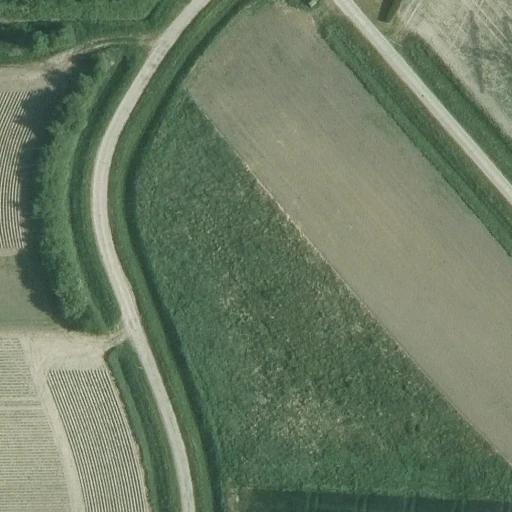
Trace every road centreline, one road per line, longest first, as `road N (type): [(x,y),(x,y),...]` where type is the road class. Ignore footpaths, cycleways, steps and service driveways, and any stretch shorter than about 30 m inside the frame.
road 1 (unclassified): [(186,511),(178,442),(108,252),(98,191),(113,131),(205,0)]
road 2 (unclassified): [(511,192),(344,0)]
